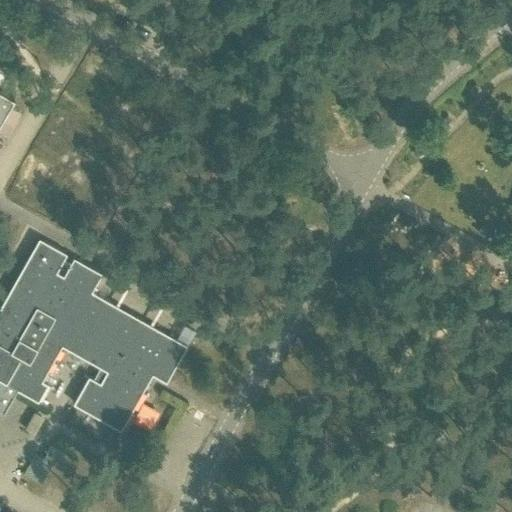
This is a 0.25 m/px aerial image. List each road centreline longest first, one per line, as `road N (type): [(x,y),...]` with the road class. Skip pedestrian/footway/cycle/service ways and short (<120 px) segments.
road 1 (unclassified): [(366,177),(180,511)]
road 2 (unclassified): [(86,23),(366,177)]
road 3 (unclassified): [(511,10),(428,85),(366,177)]
road 4 (residential): [(511,266),(366,177)]
road 5 (unclassified): [(86,23),(0,169)]
